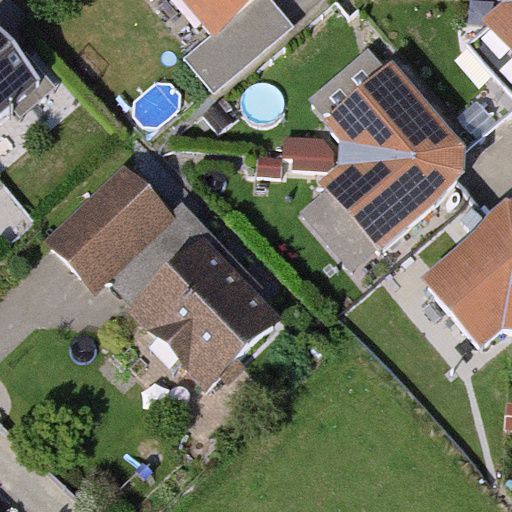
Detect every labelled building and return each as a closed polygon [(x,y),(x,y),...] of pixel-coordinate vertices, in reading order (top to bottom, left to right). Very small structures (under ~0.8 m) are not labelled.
[(270,0),(186,0),(220,41),(270,0)] [(511,0),(502,0),(483,16),(511,51),(511,0)] [(0,44),(0,128),(42,92),(0,44)] [(469,175),(470,153),(402,69),(327,129),(348,155),(322,177),(380,247),(469,175)] [(170,218),(128,175),(54,248),(96,290),(170,218)] [(511,213),(509,213),(434,283),(500,353),(511,341),(511,213)] [(277,322),(205,249),(135,318),(207,391),(277,322)]
